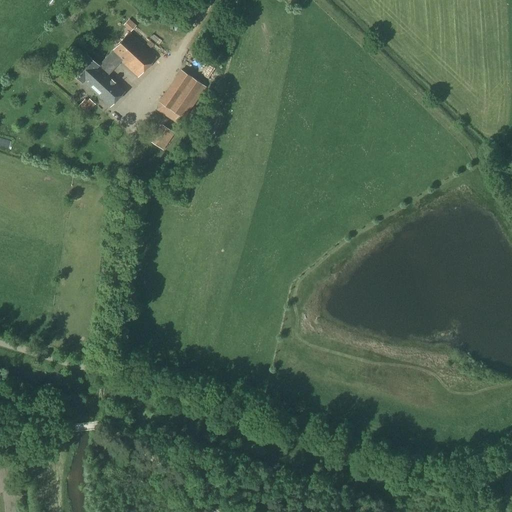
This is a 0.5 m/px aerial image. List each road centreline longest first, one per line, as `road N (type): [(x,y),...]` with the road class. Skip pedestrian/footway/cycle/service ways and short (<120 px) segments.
road 1 (unclassified): [(0,343),(72,365),(99,360),(138,98),(180,49)]
road 2 (track): [(318,0),(468,147),(511,215)]
road 3 (track): [(93,426),(129,438),(215,511)]
